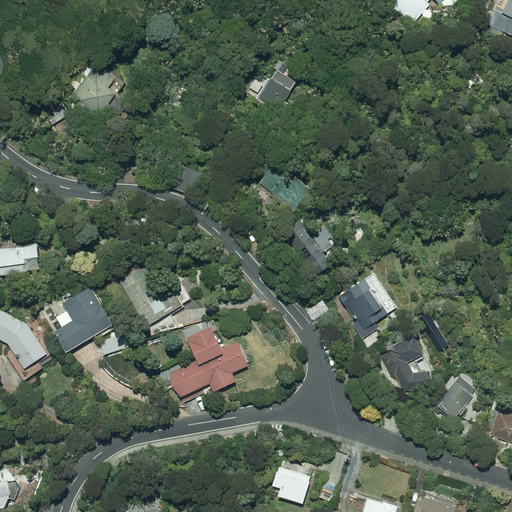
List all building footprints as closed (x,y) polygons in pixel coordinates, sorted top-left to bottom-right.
[(410,15),(418,22),(433,5),(430,2),(432,0),(436,0),(444,7),(456,6),(460,0),(396,0),(393,4),(408,18),(410,15)] [(504,32),(511,35),(511,0),(506,14),(497,10),(490,25),(493,26),(490,33),(501,38),(504,32)] [(112,89),(119,80),(97,65),(72,101),(105,124),(116,108),(112,105),(119,95),(112,89)] [(289,78),(278,72),(261,100),(259,99),(254,109),(264,115),(266,112),(278,119),(282,112),(287,114),(293,104),(289,101),(300,81),(290,75),(289,78)] [(271,193),(295,212),(315,188),(272,153),(260,168),(267,174),(263,180),(274,189),(271,193)] [(163,182),(187,191),(191,180),(200,183),(206,166),(173,155),(163,182)] [(285,230),(316,273),(332,261),(324,250),(334,243),(322,226),(313,233),(302,217),(285,230)] [(0,257),(2,273),(42,267),(38,239),(0,244),(0,257)] [(73,256),(70,272),(88,276),(91,260),(73,256)] [(120,280),(147,325),(183,303),(182,301),(191,296),(183,282),(174,288),(155,258),(120,280)] [(389,311),(371,284),(367,287),(361,279),(339,295),(357,321),(354,323),(363,337),(378,326),(375,321),(389,311)] [(55,330),(67,350),(113,322),(91,285),(63,302),(73,319),(55,330)] [(308,310),(314,319),(329,308),(323,299),(308,310)] [(187,309),(190,317),(199,314),(196,305),(187,309)] [(0,337),(8,342),(26,367),(48,352),(28,322),(1,308),(0,310),(0,337)] [(168,373),(179,397),(210,382),(214,390),(237,379),(233,372),(249,364),(237,340),(222,348),(219,341),(222,340),(217,329),(215,330),(212,324),(187,336),(198,358),(168,373)] [(101,340),(105,353),(129,345),(125,332),(101,340)] [(405,390),(433,387),(431,368),(415,370),(410,361),(426,351),(415,332),(400,340),(402,343),(382,355),(394,375),(395,374),(405,390)] [(372,366),(380,381),(391,375),(382,360),(372,366)] [(475,393),(456,378),(447,389),(444,386),(431,402),(448,415),(450,412),(456,417),(475,393)] [(511,411),(501,407),(491,434),(511,441),(511,411)] [(0,505),(12,503),(17,493),(16,478),(8,466),(0,467),(0,505)] [(279,494),(304,502),(312,475),(292,469),(291,473),(278,469),(274,483),(282,486),(279,494)] [(327,479),(319,493),(327,498),(335,484),(327,479)] [(115,504),(116,511),(161,511),(157,493),(115,504)] [(455,511),(458,504),(457,503),(458,499),(438,493),(437,498),(425,495),(424,498),(419,496),(415,510),(421,511),(420,511),(455,511)] [(363,511),(397,511),(399,505),(384,501),(383,502),(368,498),(363,511)]
